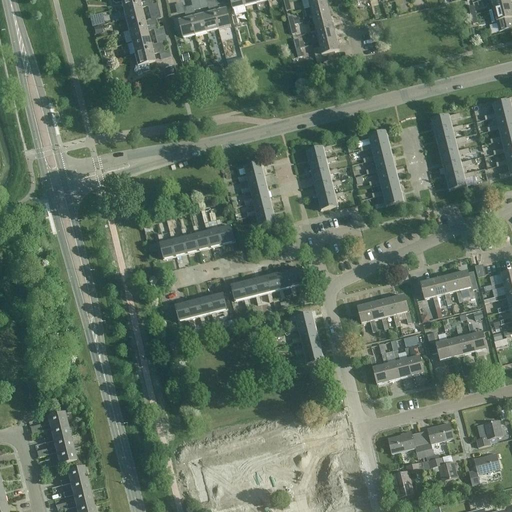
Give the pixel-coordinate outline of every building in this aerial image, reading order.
[(111,0),(113,3),(116,5),(121,3),(123,9),(151,2),(150,0),(111,0)] [(219,30),(212,2),(211,0),(206,0),(210,14),(203,16),(207,33),(219,30)] [(230,0),(233,10),(245,7),(243,0),(230,0)] [(310,9),(328,5),(326,0),(308,0),(310,9)] [(491,0),(494,11),(511,6),(510,0),(491,0)] [(212,2),(219,30),(231,27),(227,10),(219,12),(217,1),(212,2)] [(125,20),(143,16),(141,9),(152,6),(151,2),(123,9),(125,20)] [(309,22),(331,17),(328,5),(310,9),(306,10),(309,22)] [(207,33),(203,16),(196,17),(193,6),(188,8),(196,36),(207,33)] [(511,29),(511,7),(511,6),(494,11),(489,12),(492,24),(497,23),(500,32),(511,29)] [(184,39),(196,36),(188,8),(184,9),(187,20),(179,22),(181,30),(181,31),(182,31),(184,39)] [(128,32),(157,25),(156,20),(145,23),(143,16),(125,20),(128,32)] [(316,33),(334,29),(331,17),(309,22),(311,34),(316,32),(316,33)] [(131,44),(149,39),(147,32),(158,30),(157,25),(128,32),(131,44)] [(94,28),(95,35),(103,34),(102,27),(94,28)] [(319,44),(337,40),(334,29),(316,33),(319,44)] [(134,55),(162,48),(161,43),(151,46),(149,39),(131,44),(134,55)] [(337,40),(319,44),(312,46),(314,50),(320,49),(324,63),(337,60),(335,53),(340,52),(337,40)] [(138,76),(142,75),(143,73),(149,72),(148,65),(155,63),(153,56),(164,53),(162,48),(134,55),(137,67),(136,67),(134,72),(138,76)] [(207,68),(208,76),(215,74),(213,67),(207,68)] [(174,76),(173,68),(165,69),(167,77),(174,76)] [(497,118),(511,114),(511,107),(511,102),(494,106),(496,115),(485,118),(486,121),(497,119),(497,118)] [(500,130),(511,126),(511,114),(497,118),(497,119),(499,127),(488,129),(489,133),(500,131),(500,130)] [(453,129),(452,129),(451,121),(461,119),(460,115),(433,121),(436,133),(453,129)] [(455,141),(453,133),(464,130),(463,126),(452,129),(453,129),(436,133),(439,145),(455,141)] [(503,142),(511,139),(511,126),(500,130),(500,131),(502,138),(491,141),(492,145),(503,142)] [(373,149),(390,145),(387,133),(370,137),(372,146),(361,149),(362,152),(373,150),(373,149)] [(458,153),(458,152),(456,145),(467,142),(466,138),(455,141),(439,145),(441,157),(458,153)] [(506,153),(511,151),(511,139),(503,142),(505,150),(494,153),(495,156),(506,154),(506,153)] [(376,161),(393,157),(390,145),(373,149),(373,150),(375,158),(364,160),(365,164),(376,162),(376,161)] [(327,161),(325,153),(333,151),(332,147),(308,153),(311,165),(327,161)] [(461,165),(461,164),(459,156),(470,154),(469,150),(458,152),(458,153),(441,157),(444,169),(461,165)] [(508,165),(511,164),(511,151),(506,153),(506,154),(508,162),(496,164),(497,168),(509,165),(508,165)] [(379,173),(396,169),(393,157),(376,161),(376,162),(378,169),(367,172),(368,176),(379,173)] [(330,173),(330,172),(328,165),(336,163),(335,159),(327,161),(311,165),(314,177),(330,173)] [(464,176),(462,168),(473,165),(472,161),(461,164),(461,165),(444,169),(447,180),(464,176)] [(249,180),(265,176),(262,164),(246,168),(248,177),(239,179),(240,183),(249,181),(249,180)] [(500,180),(511,176),(511,164),(508,165),(509,165),(510,173),(499,176),(500,180)] [(382,185),(398,180),(396,169),(379,173),(381,181),(370,184),(371,188),(382,185)] [(333,184),(332,184),(330,176),(339,174),(338,170),(330,172),(330,173),(314,177),(317,188),(333,184)] [(450,192),(467,188),(465,179),(476,177),(475,173),(464,176),(447,180),(450,192)] [(252,192),(267,188),(265,176),(249,180),(249,181),(251,188),(242,191),(243,195),(252,192)] [(384,196),(401,192),(398,180),(382,185),(384,193),(373,195),(374,199),(384,196)] [(335,196),(333,188),(342,186),(341,182),(332,184),(333,184),(317,188),(320,200),(335,196)] [(255,204),(270,200),(267,188),(252,192),(254,200),(245,202),(246,206),(255,204)] [(377,211),(404,204),(401,192),(384,196),(386,204),(376,207),(377,211)] [(323,212),(338,208),(336,200),(345,198),(344,194),(335,196),(320,200),(323,212)] [(257,216),(273,212),(270,200),(255,204),(257,212),(248,214),(249,218),(257,216)] [(252,230),(276,224),(273,212),(257,216),(259,224),(251,226),(252,230)] [(220,230),(224,246),(236,243),(232,227),(223,229),(221,221),(217,222),(219,230),(220,230)] [(211,232),(209,224),(206,225),(208,233),(212,249),(224,246),(220,230),(219,230),(211,232)] [(208,233),(200,235),(198,227),(194,228),(196,236),(200,252),(212,249),(208,233)] [(196,236),(188,238),(186,230),(182,231),(184,239),(185,239),(189,255),(200,252),(196,236)] [(185,239),(184,239),(177,241),(175,233),(171,234),(173,242),(177,258),(189,255),(185,239)] [(173,242),(165,244),(163,236),(159,237),(165,261),(177,258),(173,242)] [(476,268),(479,280),(487,278),(484,266),(476,268)] [(295,288),(296,288),(303,286),(305,295),(309,294),(303,269),(291,272),(295,288)] [(298,297),(296,288),(295,288),(291,272),(280,275),(283,291),(284,291),(292,289),(294,298),(298,297)] [(461,293),(464,303),(471,301),(475,300),(473,292),(469,274),(469,273),(457,276),(461,293)] [(478,290),(474,273),(469,274),(473,292),(478,290)] [(505,288),(511,286),(511,273),(502,276),(504,284),(493,287),(494,291),(505,288)] [(286,300),(284,291),(283,291),(280,275),(268,278),(272,294),(280,292),(282,301),(286,300)] [(464,303),(461,293),(457,276),(445,279),(449,296),(449,295),(457,294),(460,304),(464,303)] [(274,302),(272,294),(268,278),(256,281),(260,297),(268,295),(270,303),(274,302)] [(452,306),(449,295),(449,296),(445,279),(433,281),(437,298),(438,298),(446,296),(448,307),(452,306)] [(263,305),(260,297),(256,281),(244,284),(248,300),(249,300),(257,298),(259,306),(263,305)] [(441,309),(438,298),(437,298),(433,281),(421,284),(425,301),(434,299),(437,310),(440,309),(441,309)] [(251,308),(249,300),(248,300),(244,284),(232,287),(236,303),(245,301),(247,309),(251,308)] [(485,306),(497,303),(507,300),(511,298),(511,286),(505,288),(507,296),(484,302),(485,306)] [(216,314),(224,312),(226,321),(230,320),(224,295),(212,298),(216,314)] [(398,317),(398,316),(406,315),(409,325),(413,324),(406,297),(394,300),(398,317)] [(218,323),(216,314),(212,298),(200,301),(204,317),(205,317),(213,315),(215,324),(218,323)] [(510,311),(511,311),(511,298),(507,300),(509,308),(499,311),(500,314),(510,312),(510,311)] [(401,327),(398,316),(398,317),(394,300),(382,303),(386,320),(386,319),(394,317),(397,328),(401,327)] [(207,326),(205,317),(204,317),(200,301),(189,304),(193,320),(201,318),(203,327),(207,326)] [(389,330),(386,319),(386,320),(382,303),(370,306),(374,323),(375,322),(383,320),(385,331),(389,330)] [(195,329),(193,320),(189,304),(177,307),(181,323),(189,321),(192,330),(195,329)] [(378,333),(375,322),(374,323),(370,306),(358,309),(362,325),(371,323),(374,334),(378,333)] [(503,326),(511,323),(511,311),(510,311),(510,312),(511,317),(511,319),(502,322),(503,326)] [(300,331),(316,327),(313,315),(297,319),(299,327),(290,329),(291,333),(300,331)] [(472,337),(476,354),(488,351),(484,334),(476,336),(473,325),(469,326),(472,337)] [(302,342),(319,338),(316,327),(300,331),(302,339),(293,341),(294,345),(303,343),(302,342)] [(472,337),(464,339),(461,328),(460,328),(457,329),(460,340),(465,357),(476,354),(472,337)] [(460,340),(452,342),(450,331),(446,332),(448,343),(449,343),(453,360),(465,357),(460,340)] [(449,343),(448,343),(441,345),(438,334),(428,336),(433,356),(439,354),(441,362),(453,360),(449,343)] [(495,342),(503,340),(502,334),(493,336),(495,342)] [(305,354),(321,350),(319,338),(302,342),(303,343),(304,350),(296,353),(297,356),(305,354)] [(404,342),(406,350),(410,349),(409,348),(414,347),(412,340),(411,340),(404,342)] [(409,361),(413,378),(425,375),(421,358),(420,358),(413,360),(410,349),(406,350),(409,361)] [(300,368),(324,362),(321,350),(305,354),(307,362),(299,364),(300,368)] [(409,361),(401,363),(398,352),(394,353),(397,364),(402,381),(413,378),(409,361)] [(397,364),(389,366),(387,355),(383,356),(385,367),(386,367),(390,384),(402,381),(397,364)] [(386,367),(385,367),(378,369),(375,358),(371,359),(378,387),(390,384),(386,367)] [(47,418),(48,418),(49,426),(41,428),(42,432),(51,430),(67,426),(64,414),(47,418)] [(478,428),(481,440),(478,441),(480,449),(491,446),(490,441),(504,438),(500,422),(485,426),(478,428)] [(431,445),(424,446),(427,458),(435,456),(432,446),(447,442),(454,440),(450,425),(443,427),(428,431),(428,432),(431,445)] [(44,440),(45,444),(54,442),(70,438),(67,426),(51,430),(52,438),(44,440)] [(427,458),(424,446),(416,448),(412,434),(390,440),(394,455),(416,450),(419,460),(427,458)] [(57,454),(73,449),(70,438),(54,442),(55,450),(47,452),(48,456),(57,454)] [(340,439),(320,444),(323,455),(343,450),(340,439)] [(298,448),(287,451),(292,471),(303,468),(298,448)] [(57,454),(58,461),(50,464),(51,468),(76,461),(73,449),(57,454)] [(343,450),(323,455),(325,467),(346,462),(343,450)] [(287,451),(276,454),(281,474),(292,471),(287,451)] [(276,454),(264,457),(270,477),(281,474),(276,454)] [(477,472),(470,474),(473,487),(481,485),(479,476),(501,471),(497,455),(475,461),(477,472)] [(264,457),(253,460),(258,480),(270,477),(264,457)] [(445,466),(443,459),(430,462),(431,470),(439,468),(443,483),(459,479),(455,464),(445,466)] [(253,460),(242,463),(247,483),(258,480),(253,460)] [(346,462),(325,467),(328,478),(348,473),(346,462)] [(242,463),(231,466),(236,486),(247,483),(242,463)] [(408,473),(393,476),(399,500),(415,496),(410,475),(420,473),(418,465),(407,468),(408,473)] [(231,466),(220,469),(225,489),(236,486),(231,466)] [(71,484),(87,480),(84,468),(67,472),(69,480),(61,482),(62,486),(71,484)] [(189,470),(192,492),(199,491),(196,469),(189,470)] [(220,469),(209,472),(214,492),(225,489),(220,469)] [(348,473),(328,478),(331,489),(351,485),(348,473)] [(73,496),(90,492),(87,480),(71,484),(72,492),(64,494),(65,498),(73,496)] [(351,485),(331,489),(333,501),(353,496),(351,485)] [(76,508),(93,503),(90,492),(73,496),(75,503),(67,506),(68,510),(76,508)] [(353,496),(333,501),(336,511),(356,507),(353,496)] [(8,511),(6,503),(0,504),(0,511),(8,511)] [(95,511),(93,503),(76,508),(77,511),(95,511)]
